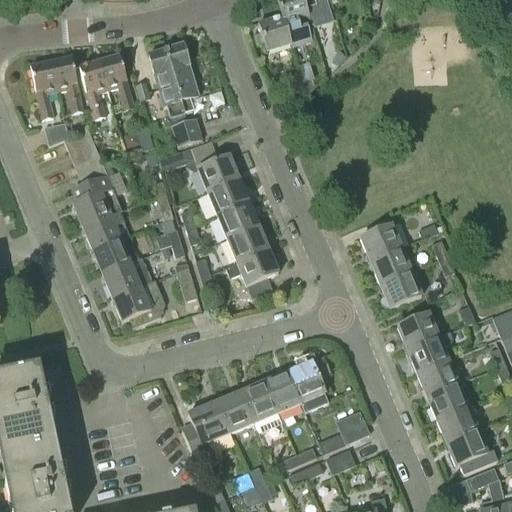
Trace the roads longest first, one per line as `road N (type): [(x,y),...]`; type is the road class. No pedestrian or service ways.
road 1 (residential): [(341,314),(131,368),(95,359),(0,119)]
road 2 (residential): [(341,314),(223,37),(204,16)]
road 3 (residential): [(424,511),(341,314)]
road 4 (residential): [(0,37),(204,16)]
